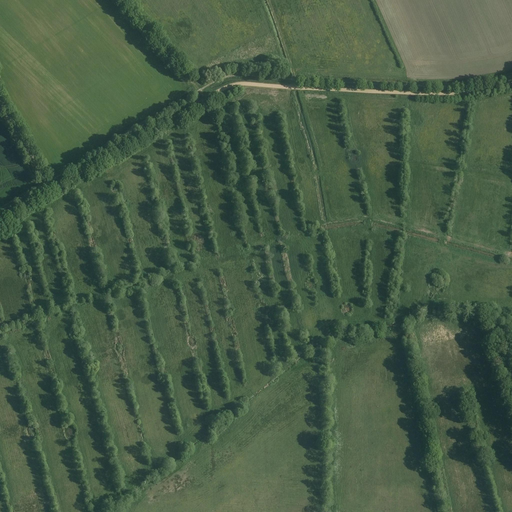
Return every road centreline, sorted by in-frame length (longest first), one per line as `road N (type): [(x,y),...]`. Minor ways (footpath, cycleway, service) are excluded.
road 1 (track): [(207,98),(240,84),(449,93),(511,83)]
road 2 (track): [(51,189),(207,98)]
road 3 (track): [(207,98),(121,0)]
